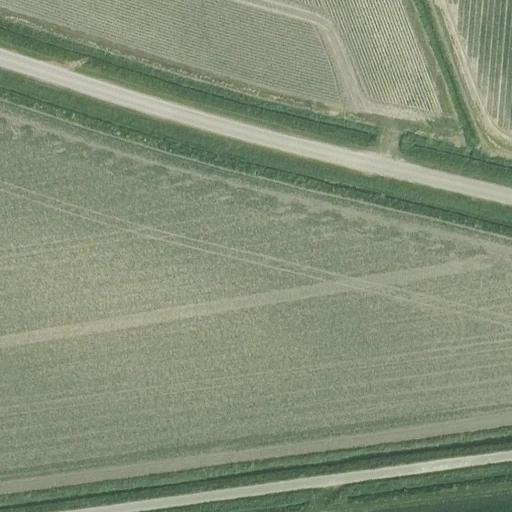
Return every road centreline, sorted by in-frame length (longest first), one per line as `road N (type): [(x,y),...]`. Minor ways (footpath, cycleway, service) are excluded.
road 1 (unclassified): [(511,197),(316,151),(0,58)]
road 2 (track): [(99,511),(511,456)]
road 3 (track): [(511,141),(489,129),(478,110),(437,0)]
